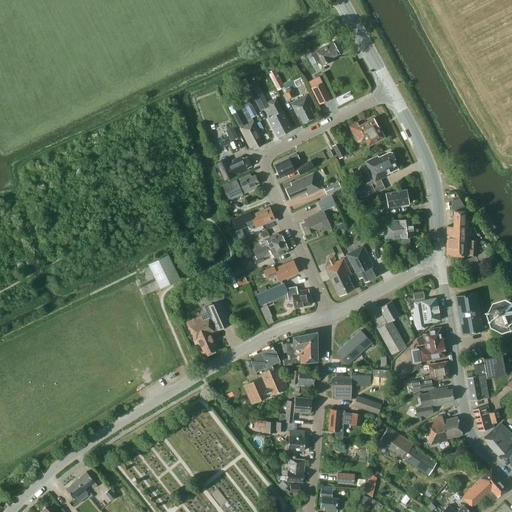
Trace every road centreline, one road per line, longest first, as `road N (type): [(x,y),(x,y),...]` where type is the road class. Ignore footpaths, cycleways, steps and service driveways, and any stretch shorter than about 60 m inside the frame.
road 1 (unclassified): [(9,511),(105,432),(270,334),(323,317)]
road 2 (residential): [(323,317),(265,161),(391,91)]
road 3 (secondary): [(511,480),(467,426),(438,259)]
road 4 (residential): [(308,511),(323,317)]
road 5 (secondary): [(438,259),(431,172),(391,91)]
road 6 (unclassified): [(323,317),(438,259)]
